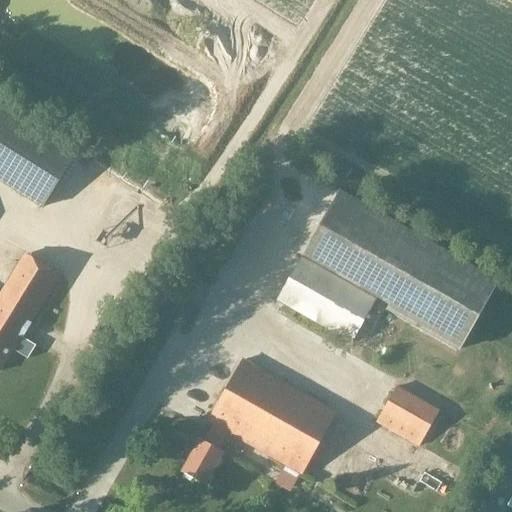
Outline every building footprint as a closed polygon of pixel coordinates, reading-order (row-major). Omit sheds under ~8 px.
[(0,183),(40,209),(74,155),(0,108),(0,183)] [(338,192),(275,301),(349,344),(374,300),(386,307),(383,312),(454,353),(494,282),(338,192)] [(30,323),(29,323),(58,275),(24,254),(0,293),(0,369),(12,350),(27,358),(35,346),(22,337),(30,323)] [(182,328),(193,307),(183,302),(172,322),(182,328)] [(94,352),(107,333),(98,327),(85,347),(94,352)] [(300,474),(335,413),(242,360),(207,422),(213,425),(203,442),(199,440),(181,472),(204,485),(222,453),(221,453),(231,436),(300,474)] [(88,388),(93,379),(88,376),(82,384),(88,388)] [(416,448),(438,411),(395,386),(373,423),(416,448)]
